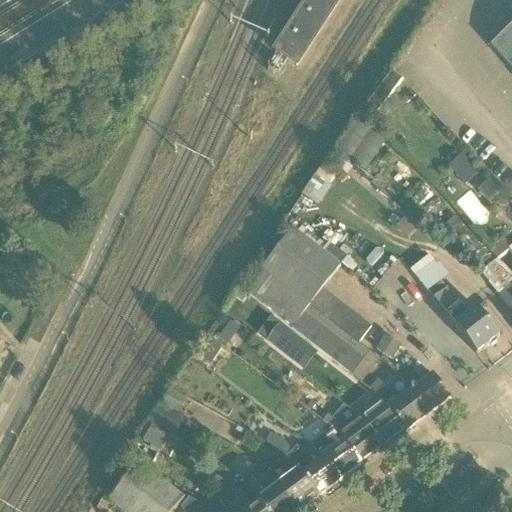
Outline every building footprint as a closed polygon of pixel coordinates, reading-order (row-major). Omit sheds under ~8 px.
[(297,67),(340,0),(309,0),(275,53),(297,67)] [(511,26),(490,46),(511,70),(511,26)] [(377,116),(402,81),(391,73),(365,108),(377,116)] [(355,122),(335,151),(364,172),(384,143),(355,122)] [(460,159),(451,166),(449,167),(457,177),(470,166),(463,157),(460,159)] [(477,271),(491,260),(455,218),(441,230),(477,271)] [(323,290),(342,266),(296,226),(293,230),(262,270),(264,272),(246,294),(352,376),(370,353),(358,345),(371,329),(323,290)] [(511,273),(511,271),(511,254),(506,246),(496,253),(511,273)] [(428,291),(448,275),(430,253),(410,270),(428,291)] [(511,278),(498,261),(480,275),(511,313),(511,312),(511,278)] [(447,290),(434,300),(476,355),(499,338),(477,310),(467,317),(447,290)] [(280,325),(267,342),(289,359),(301,343),(280,325)] [(393,343),(384,337),(375,350),(385,356),(393,343)] [(222,349),(210,341),(198,359),(210,367),(222,349)] [(411,393),(428,416),(449,400),(432,377),(423,385),(413,371),(401,379),(411,393)] [(428,416),(411,393),(400,402),(394,393),(391,396),(378,382),(370,391),(381,401),(390,409),(407,432),(428,416)] [(384,449),(407,432),(390,409),(381,401),(364,415),(363,414),(360,417),(384,449)] [(150,420),(174,435),(185,418),(161,403),(150,420)] [(362,466),(384,449),(360,417),(358,418),(359,419),(353,423),(338,433),(362,466)] [(332,430),(312,445),(316,450),(340,482),(362,466),(338,433),(332,430)] [(316,450),(310,455),(304,447),(299,451),(298,448),(293,452),(287,445),(282,441),(271,435),(267,443),(279,450),(296,472),(299,470),(302,474),(320,497),(340,482),(316,450)] [(158,456),(153,452),(136,441),(127,455),(150,470),(158,456)] [(255,458),(260,464),(261,463),(297,511),(300,511),(320,497),(302,474),(299,470),(296,472),(290,476),(274,454),(273,455),(272,454),(262,452),(255,458)] [(258,502),(257,503),(264,511),(297,511),(261,463),(260,464),(258,466),(253,460),(246,465),(250,471),(249,472),(265,495),(257,501),(258,502)] [(122,511),(173,511),(183,499),(139,464),(109,502),(122,511)] [(462,470),(441,486),(450,497),(471,482),(462,470)] [(264,511),(257,503),(252,507),(238,488),(229,494),(242,511),(264,511)] [(242,511),(229,494),(226,496),(212,489),(208,497),(221,503),(227,511),(226,511),(242,511)] [(200,511),(204,508),(190,500),(182,509),(184,511),(200,511)]
